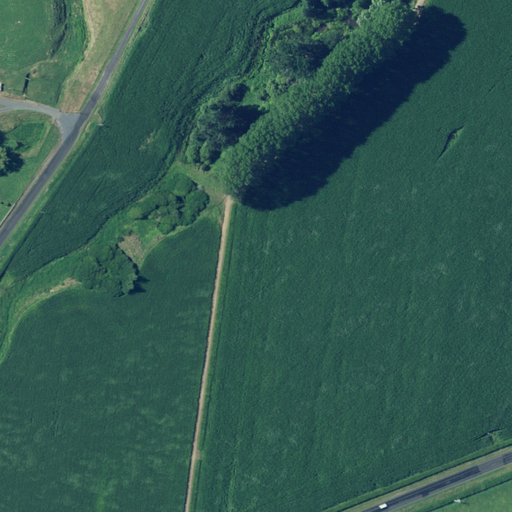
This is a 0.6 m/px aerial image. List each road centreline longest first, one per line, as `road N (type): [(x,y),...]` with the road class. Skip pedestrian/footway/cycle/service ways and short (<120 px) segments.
road 1 (unclassified): [(0,236),(72,129),(138,0)]
road 2 (tertiary): [(511,457),(374,511)]
